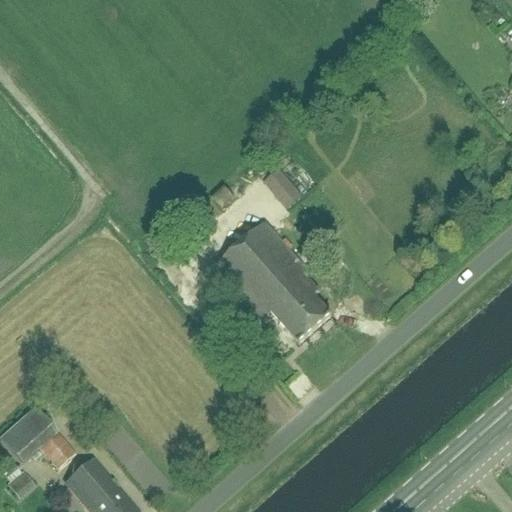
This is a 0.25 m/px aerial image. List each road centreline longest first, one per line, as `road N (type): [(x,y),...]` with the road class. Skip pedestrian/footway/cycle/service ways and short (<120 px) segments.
road 1 (unclassified): [(197,511),(511,235)]
road 2 (primary): [(384,511),(511,400)]
